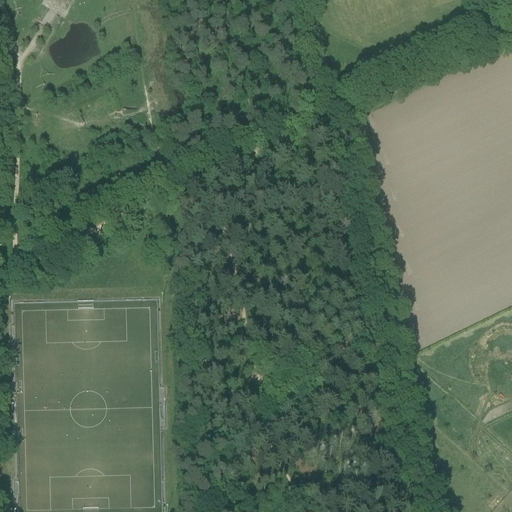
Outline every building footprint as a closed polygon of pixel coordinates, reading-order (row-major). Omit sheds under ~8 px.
[(47,0),(46,3),(64,14),(73,0),(47,0)] [(418,24),(412,25),(416,37),(422,35),(418,24)] [(394,45),(399,43),(394,31),(389,33),(394,45)] [(389,34),(383,37),(387,48),(393,46),(389,34)] [(371,53),(377,51),(374,40),(369,41),(371,53)]
